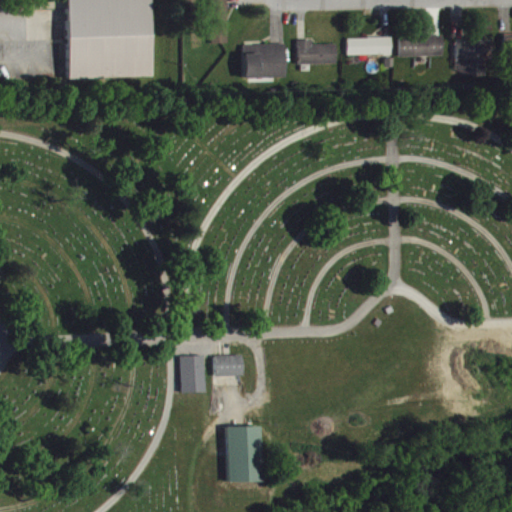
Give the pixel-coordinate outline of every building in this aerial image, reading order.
[(65,0),(67,77),(151,75),(150,0),(65,0)] [(229,4),(211,5),(213,53),(231,52),(229,4)] [(401,66),(444,65),(444,45),(401,45),(401,66)] [(393,46),(350,47),(350,64),(393,63),(393,46)] [(495,48),(457,49),(458,69),(470,69),(470,84),(489,84),(488,71),(496,71),(495,48)] [(340,53),(316,53),(316,49),(300,49),(301,73),(340,72),(340,53)] [(246,54),(247,88),(290,87),(289,53),(246,54)] [(176,354),(178,390),(200,389),(198,352),(176,354)] [(209,353),(210,374),(238,374),(238,352),(209,353)] [(214,365),(215,385),(244,384),(243,364),(214,365)] [(222,425),(223,480),(257,480),(256,424),(222,425)]
